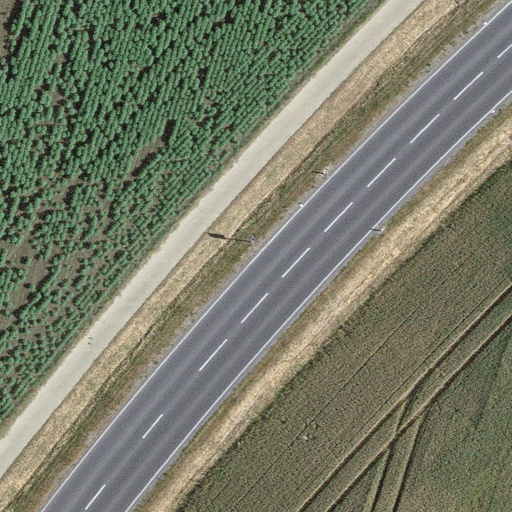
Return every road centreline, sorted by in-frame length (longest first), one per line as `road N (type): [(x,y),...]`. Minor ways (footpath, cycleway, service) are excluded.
road 1 (secondary): [(88,511),(185,387),(395,161),(511,55)]
road 2 (track): [(0,462),(155,270),(408,0)]
